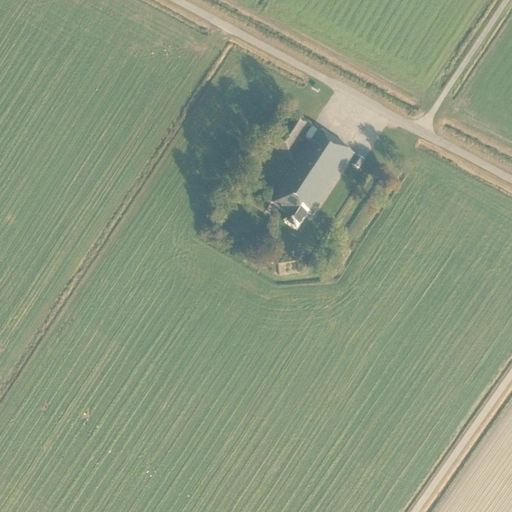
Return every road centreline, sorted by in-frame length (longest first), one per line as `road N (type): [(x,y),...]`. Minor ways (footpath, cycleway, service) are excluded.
road 1 (unclassified): [(511,179),(174,0)]
road 2 (unclassified): [(415,511),(511,373)]
